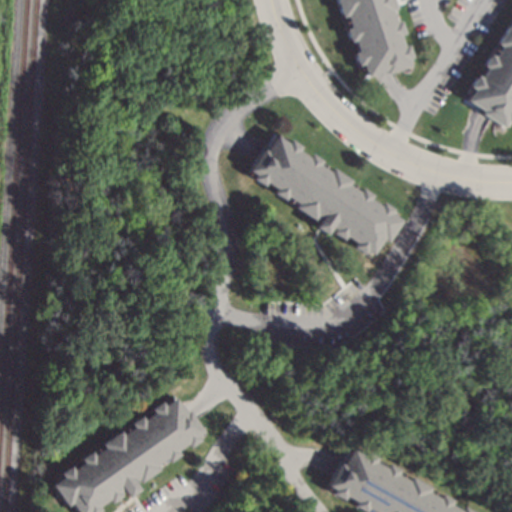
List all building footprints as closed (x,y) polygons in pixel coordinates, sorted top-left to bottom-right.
[(390,0),(393,8),(388,9),(392,22),(397,20),(401,33),(397,35),(401,46),(404,45),(408,57),(404,58),(406,65),(401,67),(393,70),(391,70),(382,74),(380,70),(374,72),(373,72),(363,76),(359,64),(355,65),(351,52),(354,51),(350,40),(346,41),(342,29),(347,27),(343,16),(338,17),(332,0),(390,0)] [(511,106),(511,108),(511,115),(507,123),(504,121),(500,127),(488,120),(487,119),(477,113),(478,113),(479,110),(471,105),(463,100),(471,89),(467,86),(474,76),(477,78),(483,68),(480,66),(488,53),(491,56),(497,46),(493,44),(506,23),(510,25),(511,21),(511,106)] [(283,142),(286,139),(298,146),(295,151),(304,157),(307,153),(318,161),(316,165),(326,172),(328,168),(347,181),(345,184),(356,191),(358,188),(369,195),(366,200),(375,205),(378,201),(390,209),(387,213),(398,220),(383,242),(379,240),(369,255),(362,251),(360,255),(348,247),(351,242),(341,236),(339,240),(328,233),(331,229),(328,227),(323,235),(311,227),(314,223),(290,208),(293,203),(282,196),(280,200),(269,193),(272,189),(262,182),(259,186),(248,179),(250,175),(244,171),(253,157),(259,148),(262,151),(265,147),(273,135),(283,142)] [(175,403),(181,413),(184,411),(190,419),(200,433),(193,438),(195,440),(184,448),(182,445),(173,451),(176,455),(165,462),(163,459),(152,466),(154,469),(135,483),(133,479),(129,482),(134,489),(123,497),(118,490),(114,492),(116,496),(106,503),(104,500),(94,507),(96,510),(93,511),(72,511),(65,502),(61,505),(47,485),(58,477),(56,474),(67,466),(69,469),(79,463),(76,459),(87,451),(89,454),(100,447),(98,445),(117,431),(118,433),(129,426),(127,424),(138,416),(140,419),(149,412),(147,409),(158,401),(160,405),(170,398),(175,403)] [(360,455),(363,451),(374,458),(372,462),(382,468),(385,464),(396,470),(393,474),(405,481),(407,476),(427,487),(424,491),(435,498),(438,493),(449,500),(447,504),(458,510),(460,507),(469,511),(369,511),(364,509),(361,511),(359,511),(349,506),(352,502),(342,495),(339,500),(328,494),(330,489),(324,486),(330,475),(337,464),(339,465),(342,459),(349,448),(360,455)]
